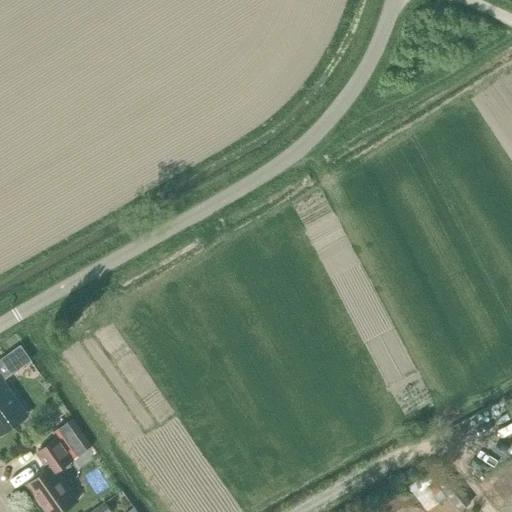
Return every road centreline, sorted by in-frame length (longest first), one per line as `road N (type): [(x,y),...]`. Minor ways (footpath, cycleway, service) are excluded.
road 1 (unclassified): [(0,324),(268,170),(321,130),(362,75),(394,0)]
road 2 (residential): [(301,511),(422,450)]
